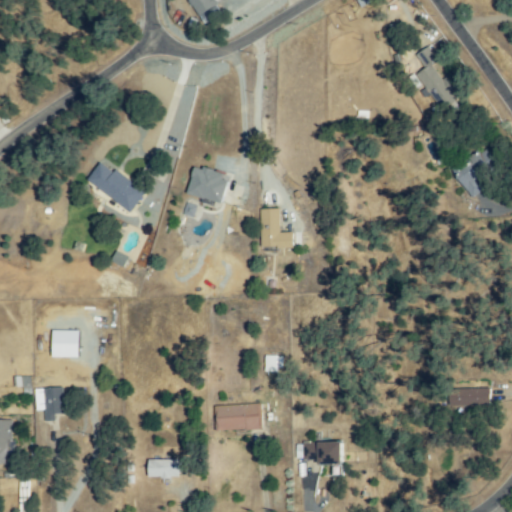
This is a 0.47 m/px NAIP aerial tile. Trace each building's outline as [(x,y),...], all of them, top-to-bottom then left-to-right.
[(213,0),(217,5),(201,16),(189,0),(213,0)] [(419,56),(428,49),(438,61),(430,67),(456,101),(445,109),(419,74),(428,67),(419,56)] [(500,170),(479,182),(484,191),(472,197),(455,168),(488,149),(500,170)] [(90,182),(102,164),(145,193),(133,211),(90,182)] [(222,204),(189,191),(198,168),(230,181),(222,204)] [(179,215),(191,218),(195,205),(183,202),(179,215)] [(294,234),(294,246),(263,248),(262,212),(280,211),(281,234),(294,234)] [(109,261),(121,268),(126,257),(114,251),(109,261)] [(281,370),(281,356),(263,355),(263,370),(281,370)] [(48,418),(43,391),(61,388),(66,415),(48,418)] [(489,390),(490,403),(452,405),(452,391),(489,390)] [(216,408),(261,406),(262,429),(217,431),(216,408)] [(0,463),(0,422),(13,424),(8,465),(0,463)] [(341,464),(304,461),(306,442),(343,446),(341,464)] [(151,462),(185,463),(184,477),(151,476),(151,462)]
